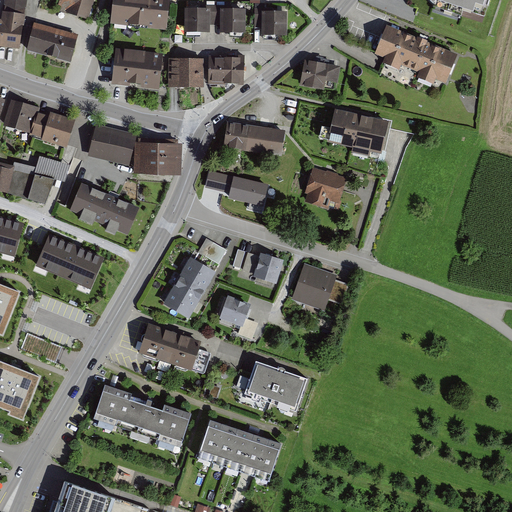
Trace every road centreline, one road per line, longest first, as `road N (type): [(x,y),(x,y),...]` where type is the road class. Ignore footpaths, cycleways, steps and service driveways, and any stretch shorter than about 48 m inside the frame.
road 1 (residential): [(176,206),(422,284),(511,334)]
road 2 (tertiary): [(6,511),(145,264)]
road 3 (residential): [(202,138),(0,76)]
road 4 (tertiary): [(349,0),(202,138)]
road 5 (residential): [(145,264),(0,203)]
